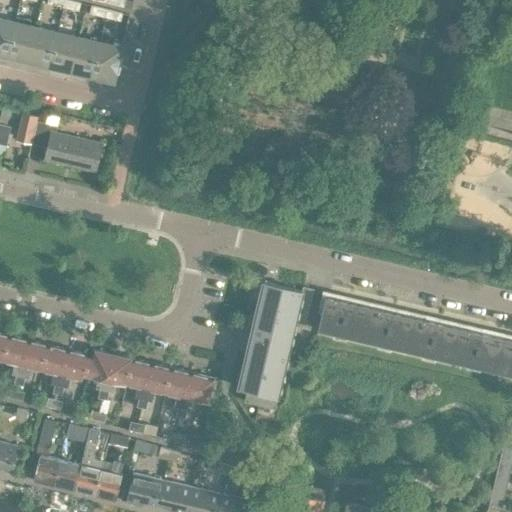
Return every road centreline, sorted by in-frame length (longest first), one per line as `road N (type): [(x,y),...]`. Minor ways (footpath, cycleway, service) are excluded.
road 1 (residential): [(511,301),(203,230)]
road 2 (residential): [(0,72),(132,102),(158,0)]
road 3 (residential): [(203,230),(0,186)]
road 4 (residential): [(0,292),(177,334)]
